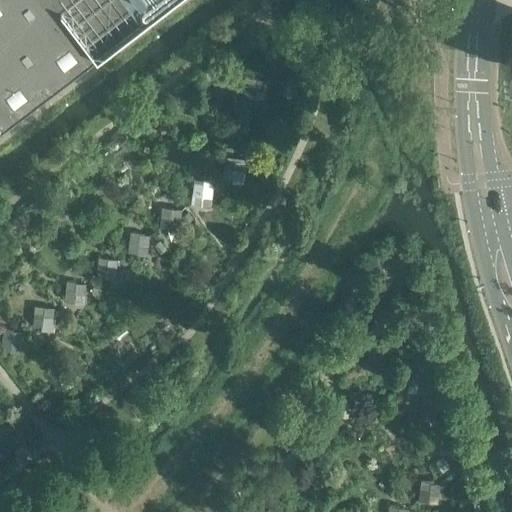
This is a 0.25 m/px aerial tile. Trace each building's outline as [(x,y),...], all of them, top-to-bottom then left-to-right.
[(89,56),(46,0),(0,0),(0,47),(3,45),(40,94),(83,61),(89,56)] [(162,0),(46,0),(89,56),(125,29),(162,0)] [(0,124),(40,94),(3,45),(0,47),(0,124)] [(265,99),(268,80),(248,77),(245,97),(253,98),(253,100),(265,101),(265,99)] [(243,182),(245,162),(235,160),(236,160),(226,159),(223,179),(243,182)] [(211,206),(214,186),(204,185),(204,184),(194,183),(192,203),(201,204),(201,206),(210,207),(210,206),(211,206)] [(180,231),(182,210),(163,208),(160,228),(180,231)] [(148,254),(150,235),(131,232),(128,252),(138,253),(138,254),(148,254)] [(116,280),(118,260),(118,259),(108,258),(109,257),(99,256),(96,276),(106,277),(105,279),(116,280)] [(84,304),(87,284),(87,283),(76,282),(77,281),(67,281),(65,300),(74,301),(74,303),(84,304)] [(387,288),(384,281),(375,284),(378,292),(387,288)] [(53,327),(55,308),(55,307),(44,306),(45,306),(35,305),(33,325),(42,326),(42,327),(52,329),(52,327),(53,327)] [(69,319),(61,309),(55,314),(62,324),(69,319)] [(21,352),(24,332),(4,329),(1,349),(21,352)] [(417,395),(419,373),(399,371),(397,393),(417,395)] [(438,504),(441,484),(433,483),(433,481),(421,479),(418,500),(438,504)]
